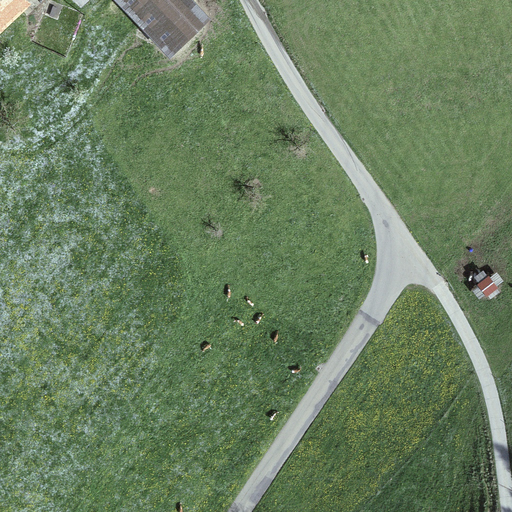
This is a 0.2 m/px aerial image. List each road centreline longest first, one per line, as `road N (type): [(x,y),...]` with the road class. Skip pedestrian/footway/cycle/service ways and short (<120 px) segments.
road 1 (unclassified): [(242,511),(405,248),(246,0)]
road 2 (track): [(508,511),(480,362),(445,295),(405,248)]
